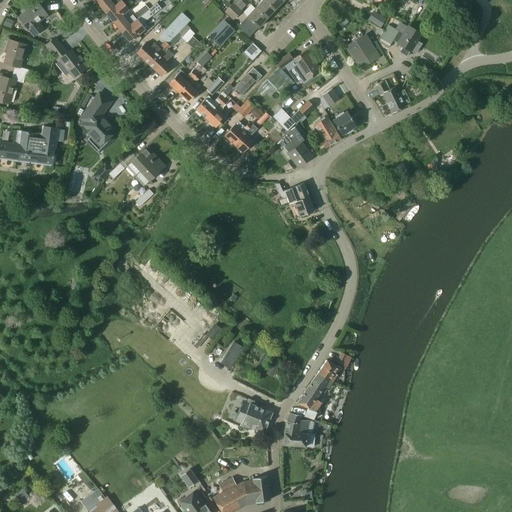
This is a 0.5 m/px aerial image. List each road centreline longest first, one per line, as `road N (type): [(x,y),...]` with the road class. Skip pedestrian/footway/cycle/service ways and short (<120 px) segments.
road 1 (unclassified): [(275,506),(278,423),(340,324),(354,278),(318,178)]
road 2 (residential): [(318,178),(226,168),(172,121),(70,0)]
road 3 (track): [(511,354),(466,511)]
road 4 (unclassified): [(377,129),(437,95),(470,65),(511,60)]
road 5 (residential): [(377,129),(305,9)]
